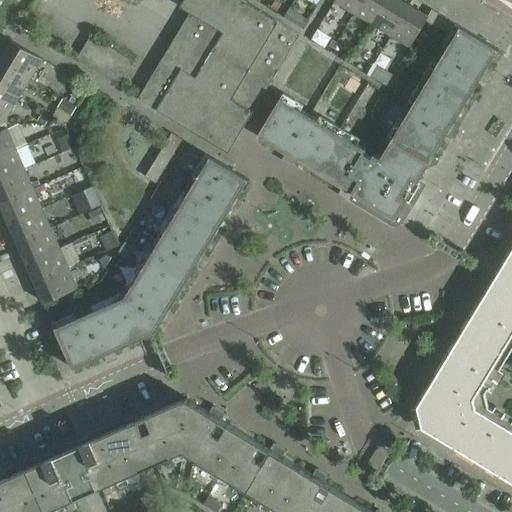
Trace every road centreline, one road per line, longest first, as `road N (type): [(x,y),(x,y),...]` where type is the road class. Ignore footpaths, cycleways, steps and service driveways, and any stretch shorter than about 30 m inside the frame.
road 1 (tertiary): [(45,409),(319,304)]
road 2 (tertiary): [(471,511),(382,454),(363,428),(319,304)]
road 3 (tertiary): [(319,304),(450,258),(511,156)]
